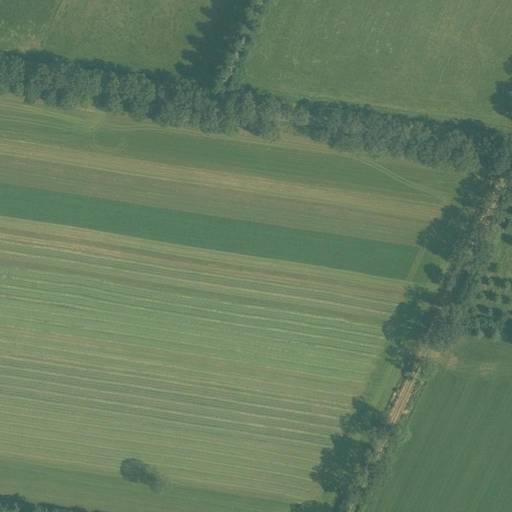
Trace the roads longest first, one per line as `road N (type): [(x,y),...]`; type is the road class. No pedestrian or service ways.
road 1 (unclassified): [(0,73),(511,153)]
road 2 (track): [(511,164),(349,511)]
